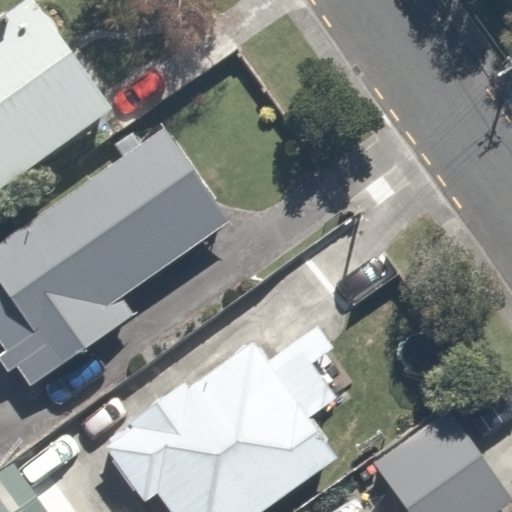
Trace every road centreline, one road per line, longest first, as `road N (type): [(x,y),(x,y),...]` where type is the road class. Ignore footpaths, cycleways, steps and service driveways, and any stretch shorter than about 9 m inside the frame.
road 1 (unknown): [(85,459),(433,201)]
road 2 (residential): [(511,205),(363,0)]
